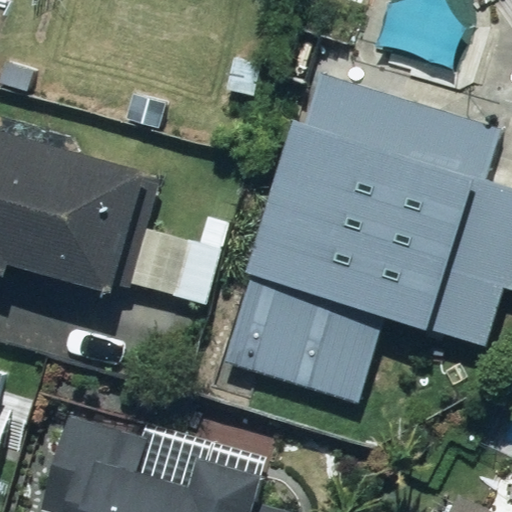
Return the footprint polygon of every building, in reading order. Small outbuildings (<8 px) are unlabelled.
[(393,28),(386,41),(400,44),(422,47),(452,55),(465,64),(465,54),(471,37),(477,22),(464,6),(459,0),(400,0),(399,0),(398,12),(393,28)] [(321,119),(311,116),(238,356),(376,397),(402,311),(507,343),(511,326),(511,176),(498,172),(511,124),(511,123),(335,70),(321,119)] [(0,256),(133,293),(168,167),(0,120),(0,256)] [(0,415),(12,363),(0,360),(0,415)] [(163,431),(81,412),(59,509),(71,511),(271,511),(283,465),(223,452),(219,472),(157,457),(163,431)] [(511,511),(511,507),(469,486),(456,511),(511,511)]
